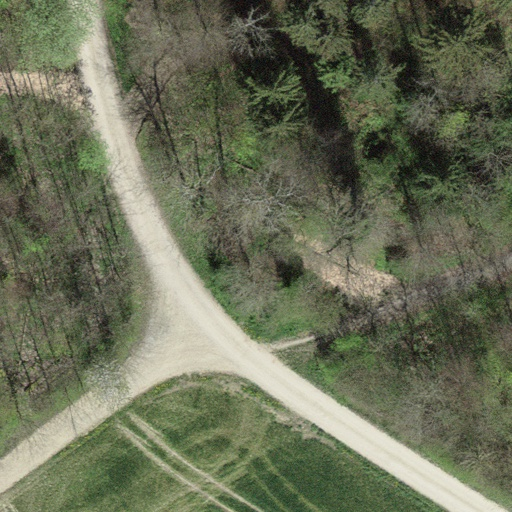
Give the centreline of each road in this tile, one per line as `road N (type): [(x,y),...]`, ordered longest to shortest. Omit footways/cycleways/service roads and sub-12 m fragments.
road 1 (track): [(80,0),(150,239),(188,303),(228,347),(481,511)]
road 2 (track): [(209,326),(0,476)]
